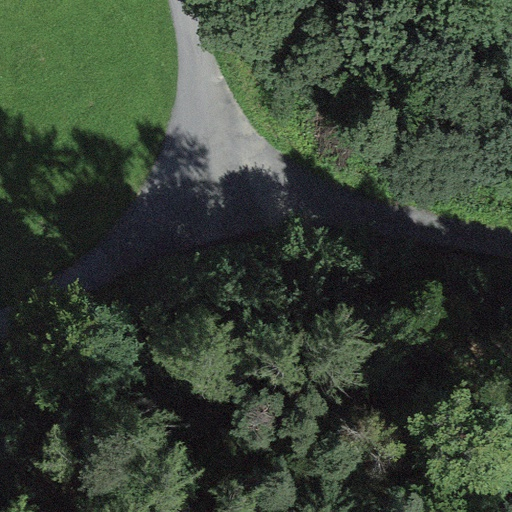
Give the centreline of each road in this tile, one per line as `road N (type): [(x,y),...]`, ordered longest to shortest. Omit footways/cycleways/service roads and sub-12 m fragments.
road 1 (track): [(0,330),(89,298),(247,176)]
road 2 (track): [(511,252),(433,241),(247,176)]
road 3 (unclassified): [(247,176),(186,0)]
